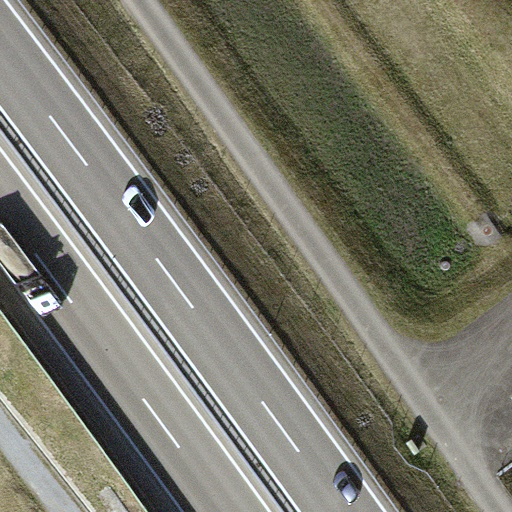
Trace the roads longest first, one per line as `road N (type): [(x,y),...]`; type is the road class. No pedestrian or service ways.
road 1 (track): [(143,0),(504,511)]
road 2 (trunk): [(344,511),(0,47)]
road 3 (trunk): [(0,203),(228,511)]
